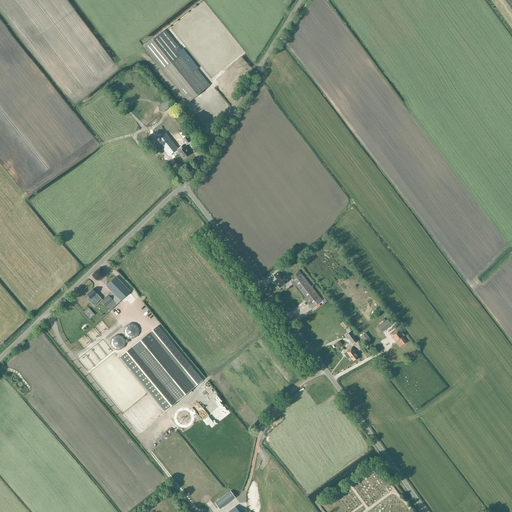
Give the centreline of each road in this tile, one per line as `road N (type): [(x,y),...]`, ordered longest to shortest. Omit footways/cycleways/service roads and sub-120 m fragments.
road 1 (unclassified): [(426,511),(182,187)]
road 2 (unclassified): [(0,357),(182,187)]
road 3 (unclassified): [(182,187),(303,0)]
road 4 (track): [(326,371),(295,387),(261,428),(250,478),(224,511)]
